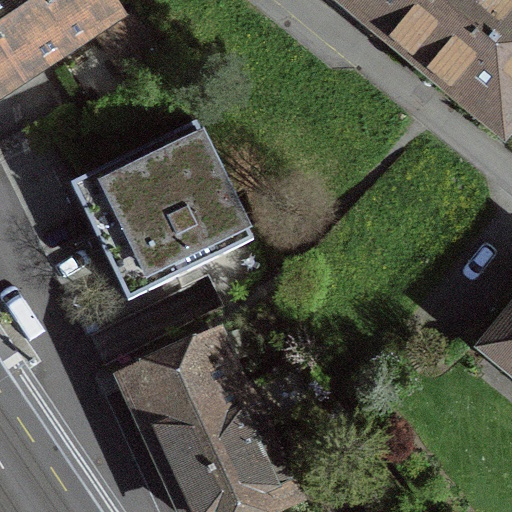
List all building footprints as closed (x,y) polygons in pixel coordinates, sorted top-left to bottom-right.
[(79,0),(0,0),(0,90),(97,26),(79,0)] [(511,0),(343,0),(504,132),(511,122),(511,0)] [(136,18),(106,39),(134,80),(165,62),(136,18)] [(196,123),(71,184),(128,301),(253,240),(196,123)] [(283,329),(231,352),(264,426),(316,402),(283,329)] [(511,335),(501,349),(511,358),(511,335)] [(212,345),(136,379),(157,425),(155,426),(194,511),(253,511),(282,499),(212,345)]
